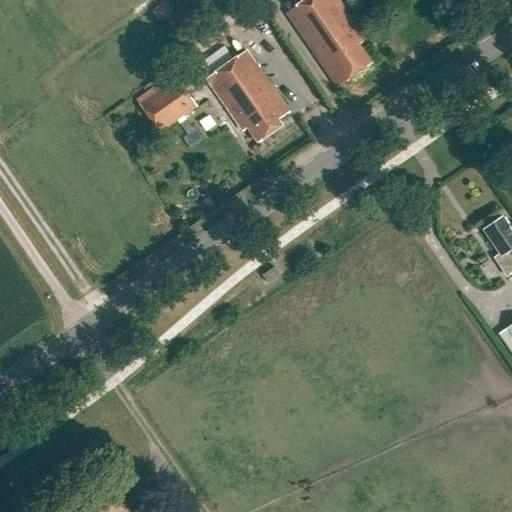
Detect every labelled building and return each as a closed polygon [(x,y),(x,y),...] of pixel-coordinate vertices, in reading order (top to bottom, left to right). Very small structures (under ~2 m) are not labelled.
[(357,26),(338,0),(306,0),(286,14),(338,88),(372,64),(359,45),(362,43),(353,29),(357,26)] [(243,131),(248,128),(258,143),(282,126),(278,120),(289,113),(246,52),(207,79),(243,131)] [(198,107),(178,78),(139,104),(159,133),(198,107)] [(494,258),(505,274),(511,269),(511,231),(502,217),(483,230),(500,254),(494,258)] [(263,275),(268,284),(280,276),(274,267),(263,275)] [(511,325),(499,334),(511,352),(511,325)] [(131,511),(118,492),(89,511),(131,511)]
